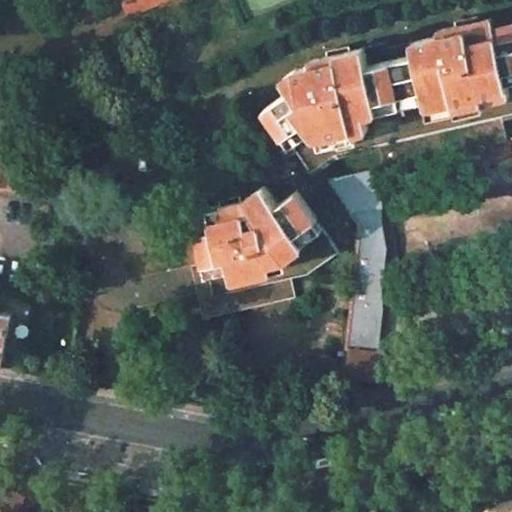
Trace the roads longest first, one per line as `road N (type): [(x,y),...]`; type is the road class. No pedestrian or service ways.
road 1 (tertiary): [(511,391),(250,447),(0,398)]
road 2 (unknown): [(0,230),(51,235),(198,166),(258,152)]
